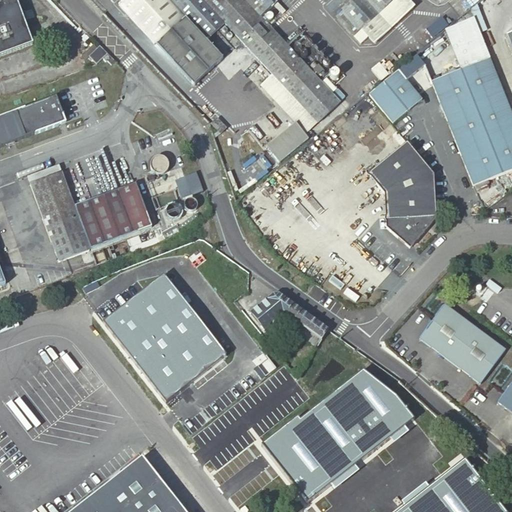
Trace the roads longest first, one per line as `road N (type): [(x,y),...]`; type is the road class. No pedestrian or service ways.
road 1 (tertiary): [(74,0),(189,117),(227,221)]
road 2 (tertiary): [(361,341),(511,466)]
road 3 (tertiary): [(361,341),(451,244),(470,234),(511,233)]
road 4 (tertiary): [(227,221),(239,250),(361,341)]
road 5 (unclassified): [(79,281),(227,221)]
